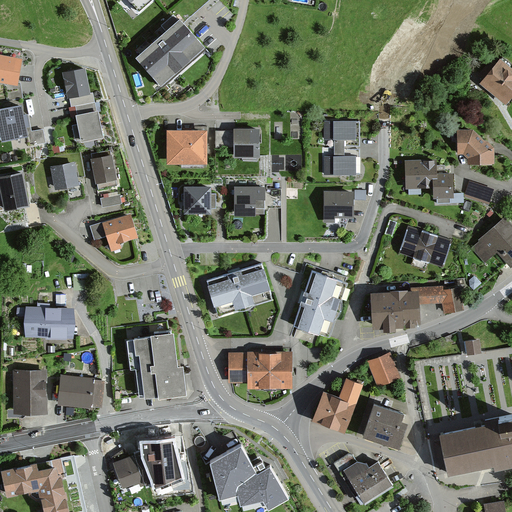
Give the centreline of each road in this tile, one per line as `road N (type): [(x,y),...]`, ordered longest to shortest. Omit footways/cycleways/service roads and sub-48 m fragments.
road 1 (residential): [(171,257),(208,249),(358,247),(383,178),(384,123)]
road 2 (residential): [(352,359),(348,338),(384,215),(398,209),(465,233)]
road 3 (residential): [(290,442),(337,437),(414,460),(427,467),(440,511)]
road 4 (residential): [(128,118),(205,97),(246,0)]
road 5 (tertiary): [(352,359),(461,319),(511,288)]
road 6 (tertiary): [(171,257),(224,403)]
road 7 (residential): [(40,211),(112,270),(171,257)]
road 8 (tertiary): [(128,118),(171,257)]
road 9 (unclassified): [(88,427),(224,403)]
